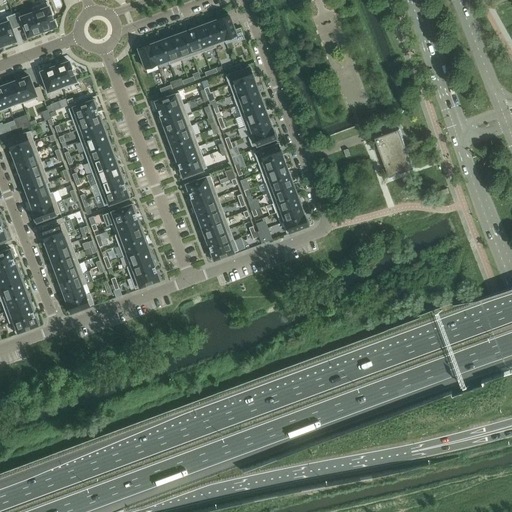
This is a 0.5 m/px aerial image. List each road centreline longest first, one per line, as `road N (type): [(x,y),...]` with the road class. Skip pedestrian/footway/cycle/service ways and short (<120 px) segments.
road 1 (motorway): [(511,312),(0,502)]
road 2 (motorway): [(57,511),(511,344)]
road 3 (residential): [(243,0),(326,224),(189,281)]
road 4 (motorway): [(150,511),(412,453)]
road 5 (residential): [(189,281),(104,48)]
road 6 (residential): [(57,328),(0,176)]
road 7 (secondary): [(457,135),(511,280)]
road 8 (tertiary): [(411,0),(457,135)]
road 9 (residential): [(189,281),(57,328)]
